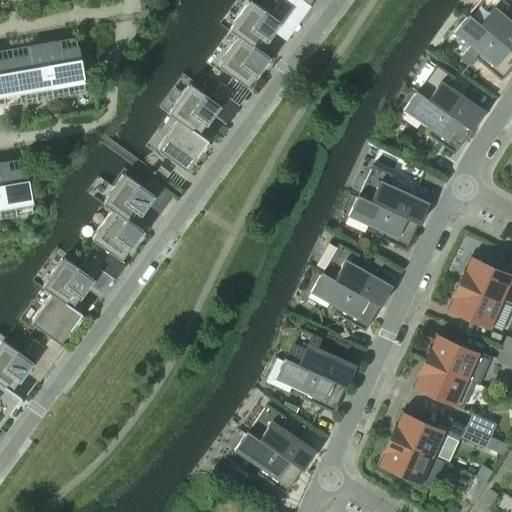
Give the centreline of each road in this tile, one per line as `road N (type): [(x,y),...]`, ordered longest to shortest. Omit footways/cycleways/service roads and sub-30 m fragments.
road 1 (residential): [(0,473),(349,0)]
road 2 (residential): [(326,481),(457,188)]
